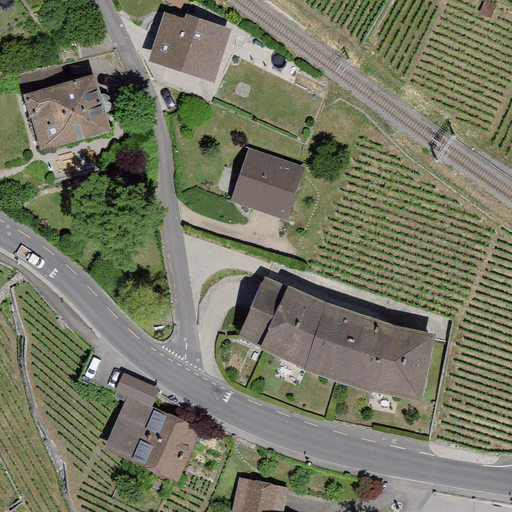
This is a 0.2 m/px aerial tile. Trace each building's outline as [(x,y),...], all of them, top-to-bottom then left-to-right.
[(149,64),(215,81),(229,29),(163,11),(149,64)] [(85,69),(25,88),(42,144),(103,126),(85,69)] [(305,167),(243,147),(228,195),(290,214),(305,167)] [(334,306),(267,279),(242,342),(309,369),(334,306)] [(413,404),(434,340),(334,306),(312,370),(413,404)] [(113,450),(184,474),(201,421),(130,398),(113,450)] [(233,511),(282,511),(279,511),(287,481),(245,470),(233,511)]
